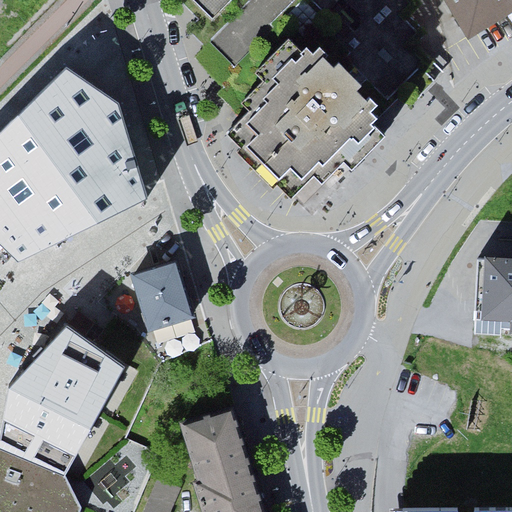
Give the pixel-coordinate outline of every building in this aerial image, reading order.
[(180,0),(215,34),(248,0),(180,0)] [(511,0),(441,0),(468,43),(511,15),(511,0)] [(249,125),(232,143),(293,202),(331,163),(346,177),(384,138),(366,120),(376,109),(301,36),(266,71),(272,77),(237,113),(249,125)] [(0,245),(18,263),(147,198),(118,103),(65,67),(0,131),(0,245)] [(511,257),(482,257),(480,320),(509,321),(509,331),(511,331),(511,257)] [(190,318),(172,261),(127,275),(145,332),(190,318)] [(119,367),(59,322),(0,384),(0,455),(57,477),(119,367)] [(254,511),(225,415),(172,431),(195,511),(254,511)] [(0,511),(73,511),(57,477),(0,455),(0,511)] [(162,477),(146,511),(175,511),(186,488),(162,477)]
